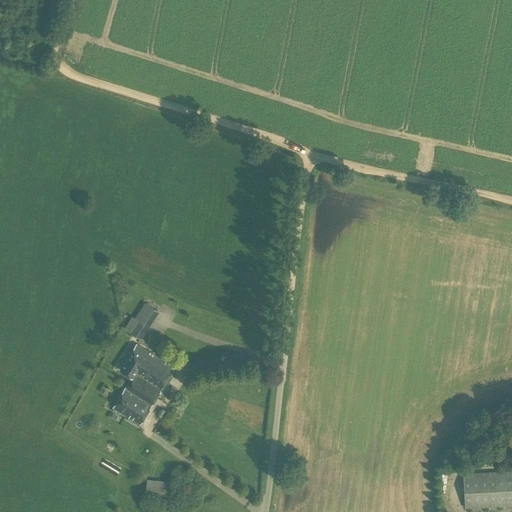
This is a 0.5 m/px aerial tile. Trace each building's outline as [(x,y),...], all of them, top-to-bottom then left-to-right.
[(140,338),(148,326),(139,320),(131,332),(140,338)] [(139,387),(158,356),(137,344),(121,370),(132,377),(130,381),(139,387)] [(139,387),(156,397),(175,367),(158,356),(139,387)] [(156,397),(139,387),(130,381),(114,407),(140,423),(156,397)] [(467,509),(511,506),(511,472),(465,474),(467,509)] [(169,499),(171,483),(147,479),(145,495),(169,499)]
